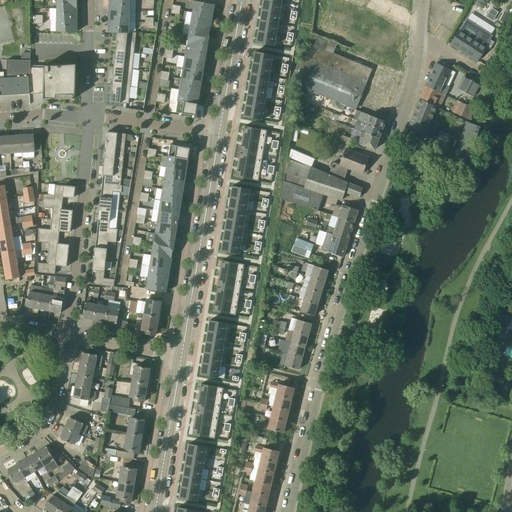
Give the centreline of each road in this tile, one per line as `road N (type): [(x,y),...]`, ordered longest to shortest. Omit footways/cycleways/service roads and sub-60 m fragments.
road 1 (residential): [(286,511),(407,97),(422,0)]
road 2 (tertiary): [(180,357),(219,135)]
road 3 (residential): [(67,337),(89,118)]
road 4 (tertiary): [(154,511),(180,357)]
road 5 (residential): [(0,454),(44,421),(67,337)]
road 6 (tertiary): [(219,135),(242,0)]
road 7 (residential): [(89,118),(219,135)]
